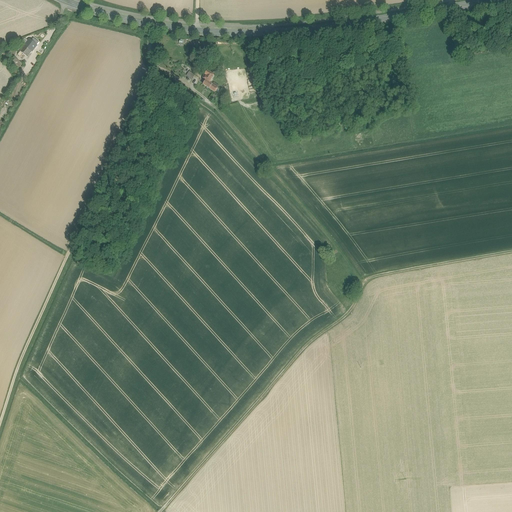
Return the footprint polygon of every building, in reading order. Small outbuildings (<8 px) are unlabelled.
[(33,39),(31,41),(29,40),(24,46),(32,52),(37,46),(36,45),(38,43),(33,39)] [(32,52),(24,46),(20,52),(27,57),(32,52)] [(10,62),(16,68),(20,63),(15,58),(10,62)] [(214,76),(207,71),(203,79),(205,80),(203,85),(209,89),(212,84),(210,83),(214,76)] [(193,77),(188,73),(184,77),(189,81),(193,77)] [(214,82),(212,84),(209,89),(214,92),(219,86),(214,82)]
